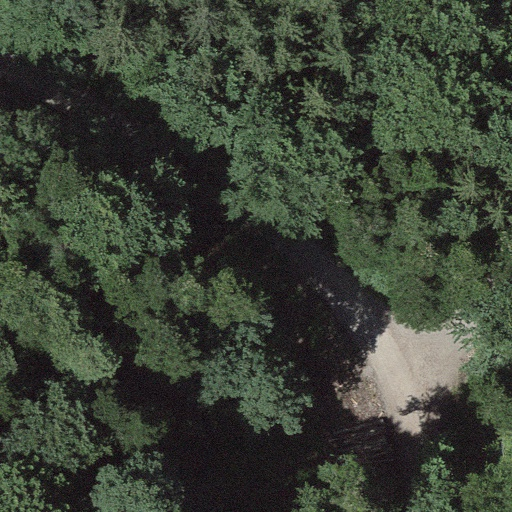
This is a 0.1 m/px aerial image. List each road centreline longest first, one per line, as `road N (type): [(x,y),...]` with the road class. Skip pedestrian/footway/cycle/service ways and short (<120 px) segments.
road 1 (track): [(429,371),(298,254),(0,59)]
road 2 (track): [(421,511),(429,371)]
road 3 (track): [(511,281),(429,371)]
